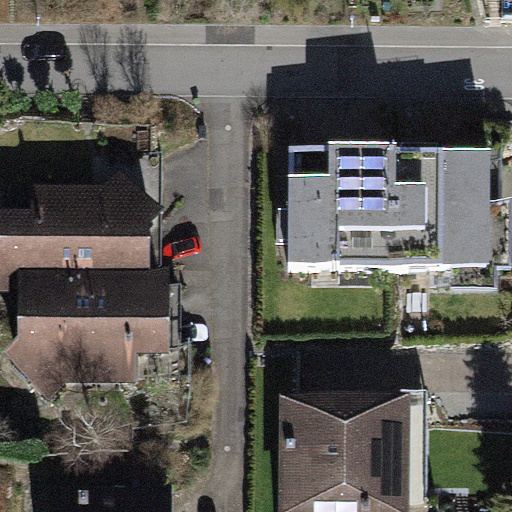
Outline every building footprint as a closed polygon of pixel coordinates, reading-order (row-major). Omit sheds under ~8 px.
[(493,156),(291,156),(291,268),(493,268),(493,156)] [(10,289),(29,289),(166,288),(165,211),(10,212),(10,289)] [(29,289),(30,363),(188,361),(187,288),(166,288),(29,289)] [(404,511),(401,406),(280,410),(282,511),(404,511)] [(168,511),(169,499),(39,498),(38,511),(168,511)]
